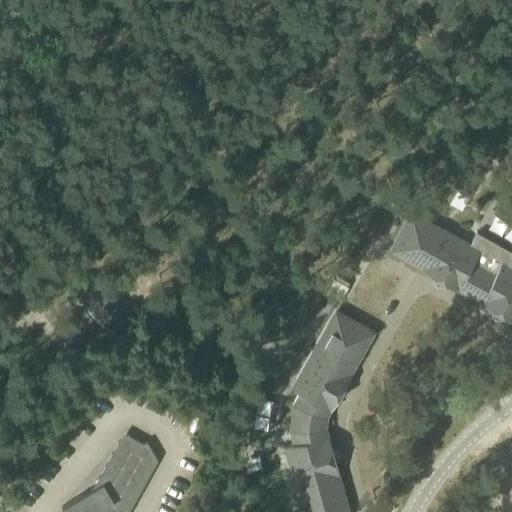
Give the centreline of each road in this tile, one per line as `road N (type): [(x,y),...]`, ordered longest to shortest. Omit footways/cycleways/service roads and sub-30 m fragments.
road 1 (track): [(419,0),(0,331)]
road 2 (unclassified): [(511,403),(458,450),(413,511)]
